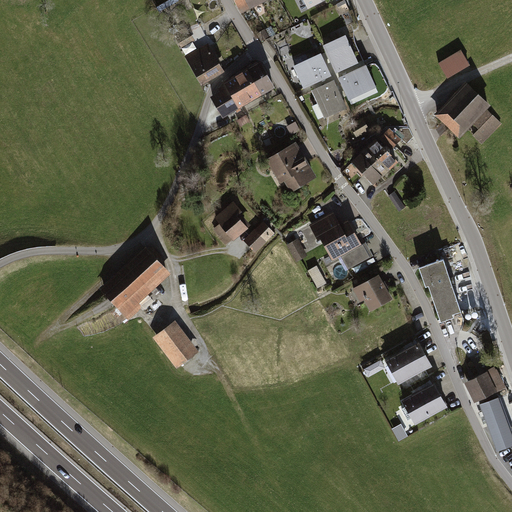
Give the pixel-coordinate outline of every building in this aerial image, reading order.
[(233,0),(240,13),(265,0),(233,0)] [(265,28),(257,33),(261,41),(269,36),(265,28)] [(346,34),(323,45),(335,73),(359,62),(346,34)] [(208,43),(185,56),(202,85),(224,71),(208,43)] [(461,50),(438,63),(447,78),(469,64),(461,50)] [(321,52),(293,65),(304,88),(332,75),(321,52)] [(215,93),(211,96),(223,117),(275,87),(260,61),(223,82),(224,83),(218,88),(215,93)] [(366,63),(338,77),(351,105),(378,92),(366,63)] [(347,107),(334,79),(310,90),(324,117),(347,107)] [(468,85),(438,116),(456,134),(487,102),(468,85)] [(487,109),(473,124),(478,129),(473,135),(482,143),(501,123),(487,109)] [(364,118),(350,126),(357,138),(370,128),(364,118)] [(300,130),(295,122),(286,126),(291,135),(300,130)] [(386,131),(380,138),(391,149),(398,142),(386,131)] [(375,137),(352,160),(373,184),(398,161),(375,137)] [(295,141),(266,158),(279,184),(284,180),(291,191),(315,177),(295,141)] [(395,191),(388,195),(398,211),(405,206),(395,191)] [(215,217),(219,224),(213,229),(226,244),(233,239),(234,240),(251,225),(240,212),(241,210),(233,201),(215,217)] [(333,211),(309,224),(317,240),(320,239),(332,260),(362,244),(348,219),(340,223),(333,211)] [(263,220),(253,230),(266,242),(275,233),(263,220)] [(266,242),(253,230),(243,240),(255,252),(266,242)] [(298,239),(287,245),(296,262),(308,255),(298,239)] [(363,245),(341,256),(348,269),(369,256),(363,245)] [(172,273),(146,246),(99,289),(127,320),(141,307),(138,304),(172,273)] [(444,259),(419,267),(425,287),(429,285),(440,322),(454,318),(453,314),(460,311),(444,259)] [(318,267),(309,271),(318,289),(327,284),(318,267)] [(379,274),(352,288),(360,302),(364,300),(370,311),(392,299),(379,274)] [(175,321),(152,337),(176,369),(199,352),(175,321)] [(419,340),(385,359),(398,384),(431,366),(419,340)] [(376,369),(373,363),(364,369),(367,375),(376,369)] [(495,365),(464,381),(474,401),(506,387),(495,365)] [(434,382),(402,400),(415,425),(448,406),(434,382)] [(511,425),(501,394),(477,402),(495,453),(511,446),(511,425)] [(401,423),(392,428),(398,441),(408,435),(401,423)]
